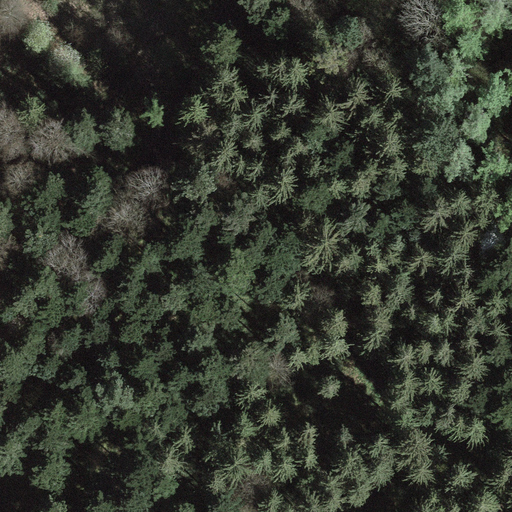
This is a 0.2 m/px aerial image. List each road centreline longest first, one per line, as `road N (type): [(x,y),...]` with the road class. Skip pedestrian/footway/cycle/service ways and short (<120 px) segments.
road 1 (track): [(236,0),(0,421)]
road 2 (track): [(153,150),(365,381),(462,511)]
